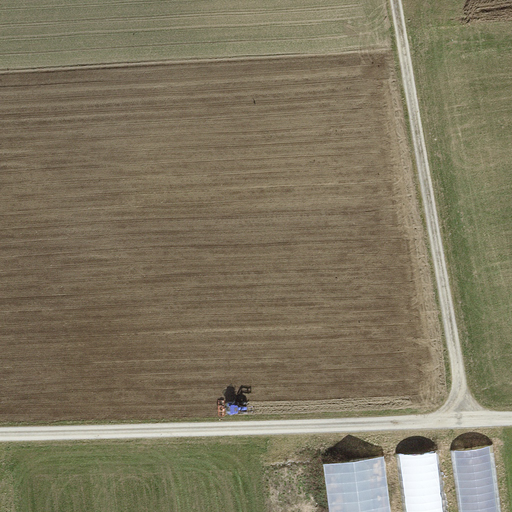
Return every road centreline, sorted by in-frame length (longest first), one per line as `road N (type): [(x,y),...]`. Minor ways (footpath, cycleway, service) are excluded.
road 1 (track): [(0,436),(460,421)]
road 2 (track): [(460,421),(396,0)]
